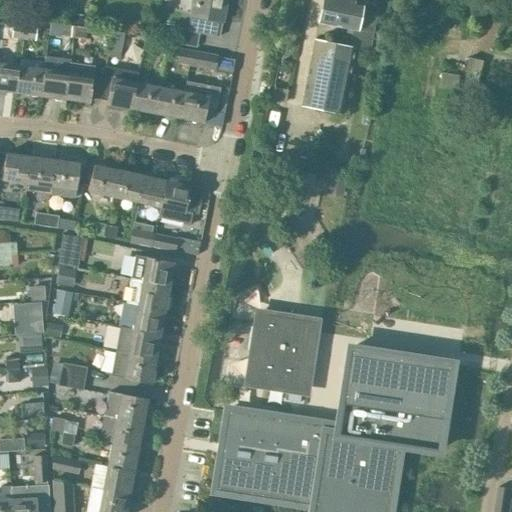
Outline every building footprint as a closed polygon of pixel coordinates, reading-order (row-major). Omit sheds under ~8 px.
[(192,0),(190,15),(222,21),(225,0),(192,0)] [(341,36),(340,43),(345,44),(354,46),(353,50),(369,53),(374,27),(358,24),(362,6),(333,0),(322,0),(318,22),(346,28),(344,37),(341,36)] [(71,14),(70,25),(82,26),(83,16),(71,14)] [(24,39),(26,27),(12,25),(11,37),(24,39)] [(60,36),(73,38),(75,26),(62,25),(60,36)] [(75,26),(73,38),(85,40),(87,28),(75,26)] [(37,28),(26,27),(24,39),(35,41),(37,28)] [(196,47),(199,31),(181,28),(178,44),(196,47)] [(107,56),(119,59),(124,33),(112,31),(107,56)] [(144,37),(142,49),(154,51),(156,39),(144,37)] [(345,44),(340,43),(314,39),(301,106),(341,113),(353,50),(354,46),(345,44)] [(176,64),(188,66),(191,52),(178,49),(176,64)] [(191,52),(188,66),(215,71),(218,57),(191,52)] [(45,56),(44,63),(45,63),(40,95),(65,99),(70,62),(70,59),(45,56)] [(469,57),(463,84),(478,88),(485,61),(469,57)] [(34,61),(34,67),(20,66),(16,92),(40,95),(45,63),(44,63),(34,61)] [(16,92),(20,66),(0,62),(0,93),(5,95),(6,91),(16,92)] [(94,66),(70,62),(65,99),(89,102),(94,66)] [(130,109),(137,72),(113,68),(106,104),(108,105),(108,109),(119,111),(120,107),(130,109)] [(154,113),(159,86),(136,82),(138,72),(137,72),(130,109),(154,113)] [(183,91),(178,118),(180,118),(179,122),(190,124),(191,120),(203,122),(205,110),(215,112),(219,87),(185,81),(183,91)] [(178,118),(183,91),(159,86),(154,113),(178,118)] [(27,183),(30,156),(5,153),(2,180),(26,183),(27,183)] [(25,191),(50,195),(55,159),(30,156),(27,183),(26,183),(25,191)] [(75,198),(76,190),(79,162),(55,159),(50,195),(75,198)] [(88,191),(112,196),(118,169),(94,164),(88,191)] [(135,201),(141,175),(118,169),(112,196),(135,201)] [(297,170),(295,182),(313,186),(315,174),(297,170)] [(160,207),(165,180),(141,175),(135,201),(160,207)] [(326,177),(324,195),(343,199),(346,181),(326,177)] [(165,180),(160,207),(158,217),(190,224),(193,212),(185,210),(190,185),(165,180)] [(46,226),(47,214),(35,212),(34,224),(46,226)] [(59,216),(47,214),(46,226),(57,228),(59,216)] [(91,234),(103,237),(106,224),(106,223),(94,221),(91,234)] [(106,224),(103,237),(115,239),(117,227),(106,224)] [(152,247),(154,234),(154,233),(155,231),(132,227),(129,242),(140,244),(152,247)] [(154,234),(152,247),(151,247),(175,252),(178,238),(154,233),(154,234)] [(320,233),(310,239),(318,253),(329,247),(320,233)] [(0,242),(0,254),(10,253),(9,242),(0,242)] [(0,267),(11,267),(10,253),(0,254),(0,267)] [(173,262),(147,257),(135,254),(130,279),(142,281),(169,286),(173,262)] [(59,256),(58,264),(77,268),(79,260),(59,256)] [(59,267),(55,284),(73,287),(76,270),(59,267)] [(164,310),(169,286),(142,281),(130,279),(128,287),(125,287),(123,299),(126,300),(126,303),(137,305),(164,310)] [(44,287),(31,288),(32,302),(45,301),(44,287)] [(39,303),(25,304),(27,333),(41,332),(39,303)] [(68,306),(53,303),(51,314),(66,317),(68,306)] [(137,305),(133,329),(160,334),(164,310),(137,305)] [(317,344),(313,343),(316,323),(292,319),(293,313),(279,311),(278,317),(258,314),(256,326),(252,326),(248,350),(253,350),(248,381),(306,390),(309,369),(314,369),(317,344)] [(47,322),(44,335),(60,338),(62,325),(47,322)] [(118,326),(114,351),(155,359),(160,334),(133,329),(118,326)] [(41,338),(23,339),(23,353),(42,352),(41,338)] [(228,409),(215,490),(326,507),(325,511),(389,511),(399,444),(438,450),(452,363),(350,348),(338,426),(228,409)] [(110,375),(123,378),(150,383),(155,359),(114,351),(110,375)] [(18,357),(5,358),(6,371),(19,370),(18,357)] [(60,374),(85,378),(87,367),(62,362),(60,374)] [(46,368),(31,369),(32,387),(47,387),(46,372),(46,368)] [(83,390),(85,378),(60,374),(58,385),(83,390)] [(108,391),(106,402),(118,405),(116,418),(143,423),(143,421),(147,422),(149,411),(145,410),(147,398),(120,393),(108,391)] [(287,396),(286,408),(298,410),(300,397),(287,396)] [(43,405),(21,406),(22,418),(44,416),(43,405)] [(21,418),(21,406),(13,406),(9,412),(9,419),(21,418)] [(103,415),(101,427),(114,430),(111,442),(138,447),(138,445),(142,446),(144,435),(141,434),(143,423),(116,418),(103,415)] [(52,419),(50,430),(62,432),(64,421),(52,419)] [(43,432),(25,434),(26,448),(44,447),(43,432)] [(62,433),(60,444),(72,446),(74,435),(62,433)] [(23,438),(0,439),(0,451),(24,450),(23,438)] [(138,447),(111,442),(111,443),(107,466),(134,471),(138,447)] [(51,454),(52,469),(78,476),(81,461),(51,454)] [(48,455),(33,456),(33,481),(48,481),(48,455)] [(102,490),(129,495),(129,494),(133,495),(135,482),(132,482),(134,471),(107,466),(102,489),(102,490)] [(47,481),(36,481),(35,481),(35,486),(11,487),(11,493),(11,511),(44,511),(49,511),(47,481)] [(53,494),(53,511),(73,511),(72,481),(53,482),(54,494),(53,494)] [(511,487),(499,486),(494,511),(508,511),(511,493),(511,487)] [(1,493),(0,493),(0,511),(11,511),(11,493),(11,487),(1,488),(1,493)] [(125,511),(129,495),(102,490),(102,489),(90,488),(85,511),(125,511)]
